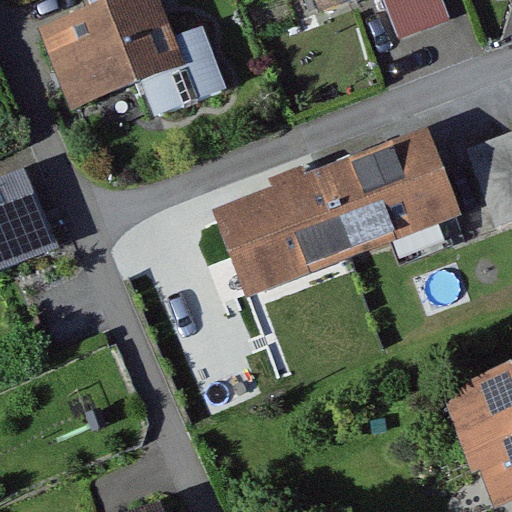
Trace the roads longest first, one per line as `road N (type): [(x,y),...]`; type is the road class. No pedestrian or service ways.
road 1 (residential): [(511,75),(85,244)]
road 2 (residential): [(203,511),(85,244)]
road 3 (residential): [(85,244),(0,43)]
